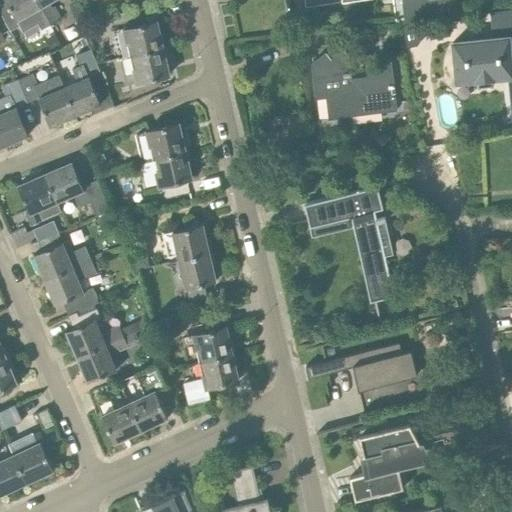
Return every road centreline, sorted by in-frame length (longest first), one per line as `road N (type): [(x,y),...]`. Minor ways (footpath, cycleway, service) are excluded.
road 1 (residential): [(291,400),(218,83)]
road 2 (residential): [(511,438),(451,195),(430,169)]
road 3 (unclassified): [(99,486),(0,253)]
road 4 (residential): [(0,173),(218,83)]
road 5 (residential): [(99,486),(291,400)]
